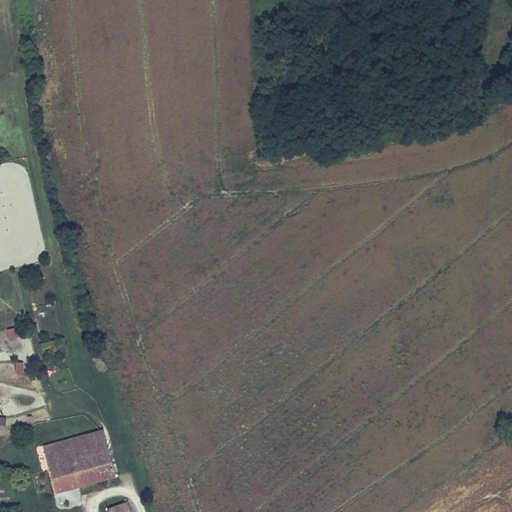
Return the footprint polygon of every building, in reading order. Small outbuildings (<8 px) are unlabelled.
[(18,326),(7,328),(9,339),(21,336),(18,326)] [(65,446),(106,437),(104,428),(64,440),(65,446)] [(68,455),(108,445),(106,437),(65,446),(68,455)] [(64,440),(53,442),(62,491),(76,487),(68,455),(65,446),(64,440)] [(56,492),(62,491),(53,442),(44,445),(56,492)] [(68,455),(76,487),(117,476),(108,445),(68,455)] [(132,511),(128,500),(109,507),(111,511),(132,511)]
